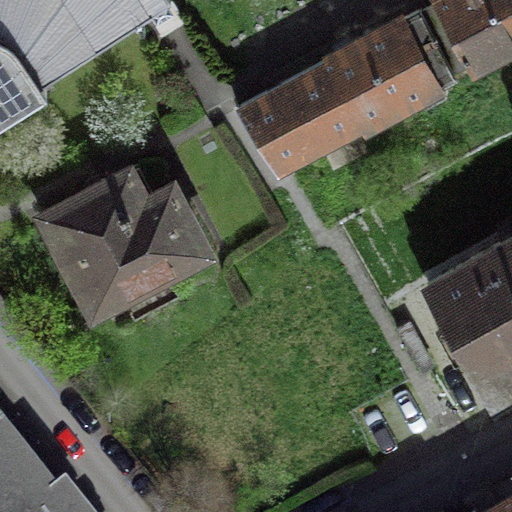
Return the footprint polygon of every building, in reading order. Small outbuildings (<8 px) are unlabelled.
[(0,0),(0,116),(47,87),(41,77),(144,13),(153,27),(179,11),(171,0),(0,0)] [(511,0),(438,0),(421,10),(453,70),(474,59),(475,61),(511,41),(511,0)] [(448,84),(444,75),(453,70),(421,10),(237,105),(277,168),(411,94),(415,101),(425,105),(446,95),(448,84)] [(44,209),(93,305),(164,269),(168,277),(210,256),(171,181),(143,195),(127,165),(84,187),(85,189),(44,209)] [(511,232),(427,280),(491,392),(511,380),(511,232)] [(307,326),(237,365),(294,467),(364,427),(307,326)] [(68,511),(1,427),(0,427),(0,511),(68,511)]
